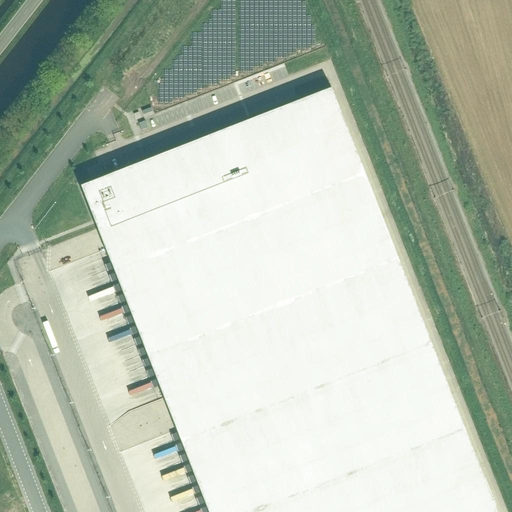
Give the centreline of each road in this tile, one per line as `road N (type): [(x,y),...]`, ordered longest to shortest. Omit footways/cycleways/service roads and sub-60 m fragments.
road 1 (unclassified): [(0,233),(108,93)]
road 2 (unclassified): [(0,129),(100,0)]
